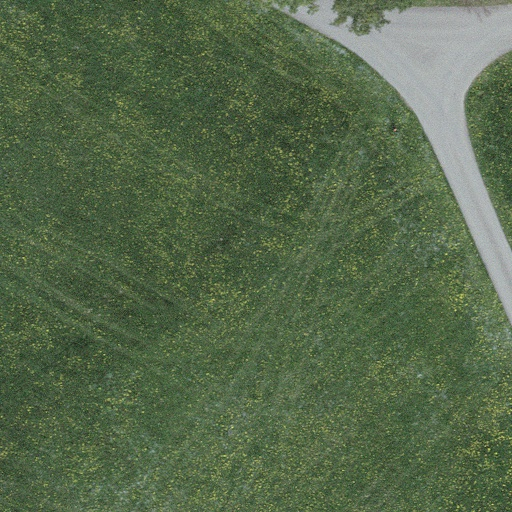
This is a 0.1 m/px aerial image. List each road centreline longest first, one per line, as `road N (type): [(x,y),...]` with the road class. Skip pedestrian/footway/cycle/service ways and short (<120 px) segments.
road 1 (track): [(511,295),(441,120),(446,69),(489,41),(511,37)]
road 2 (track): [(446,69),(320,0)]
